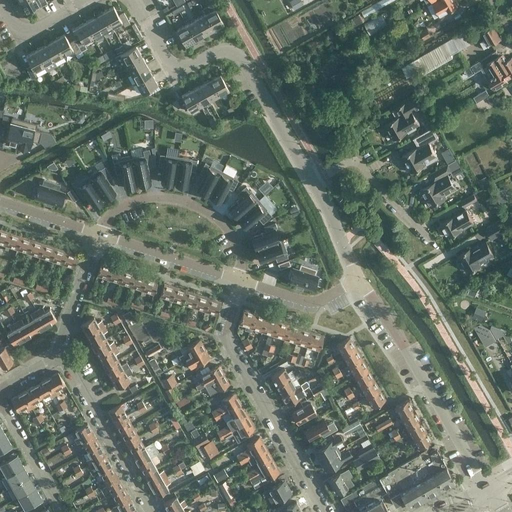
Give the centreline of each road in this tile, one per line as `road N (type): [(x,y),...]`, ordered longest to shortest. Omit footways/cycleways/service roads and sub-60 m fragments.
road 1 (unclassified): [(312,181),(234,52),(187,68),(169,62),(132,0)]
road 2 (unclassified): [(323,511),(228,339),(240,282)]
road 3 (unclassified): [(491,488),(357,279)]
road 4 (residential): [(94,238),(109,214),(145,198),(185,202),(236,242),(240,282)]
road 5 (residential): [(148,511),(59,352)]
road 6 (residential): [(94,238),(240,282)]
road 7 (residential): [(438,248),(356,162),(327,173)]
road 8 (residential): [(0,398),(63,511)]
road 9 (residential): [(240,282),(299,305),(357,279)]
